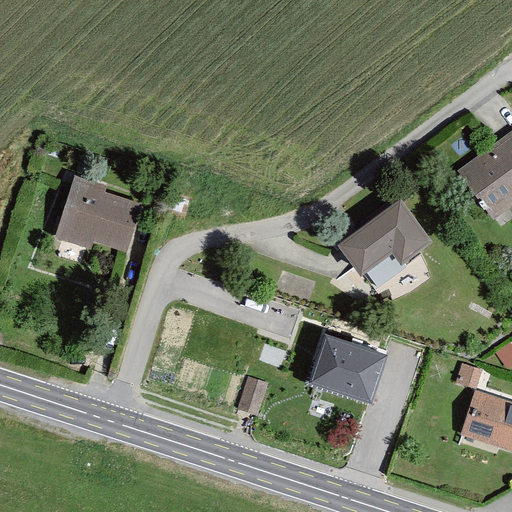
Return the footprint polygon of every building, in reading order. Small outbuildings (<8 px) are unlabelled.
[(511,136),(465,172),(500,218),(511,209),(511,136)] [(88,238),(127,251),(143,204),(102,190),(104,185),(74,175),(54,235),(85,246),(88,238)] [(413,200),(350,246),(373,277),(405,255),(414,267),(445,244),(413,200)] [(324,334),(310,381),(375,401),(389,353),(324,334)] [(464,364),(458,379),(474,385),(480,370),(464,364)] [(268,382),(249,376),(238,407),(257,413),(268,382)] [(467,436),(511,451),(511,400),(483,390),(467,436)]
